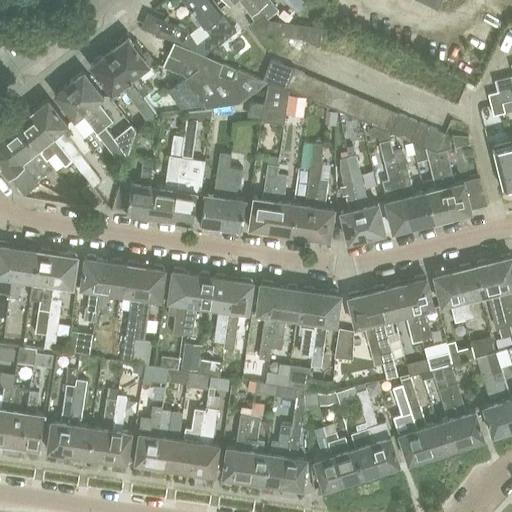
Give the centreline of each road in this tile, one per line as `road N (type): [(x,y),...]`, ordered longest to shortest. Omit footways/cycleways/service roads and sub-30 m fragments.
road 1 (residential): [(511,229),(344,265),(25,219),(0,205)]
road 2 (unclassified): [(0,80),(109,0)]
road 3 (residential): [(131,511),(0,492)]
